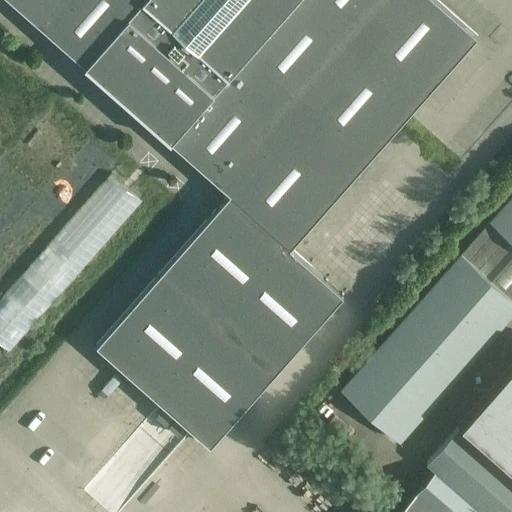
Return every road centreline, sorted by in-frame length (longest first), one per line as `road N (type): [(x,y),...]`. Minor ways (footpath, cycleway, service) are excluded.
road 1 (unknown): [(184,495),(98,425),(75,359),(92,321),(174,235),(188,180),(0,2)]
road 2 (unknown): [(511,113),(184,495)]
